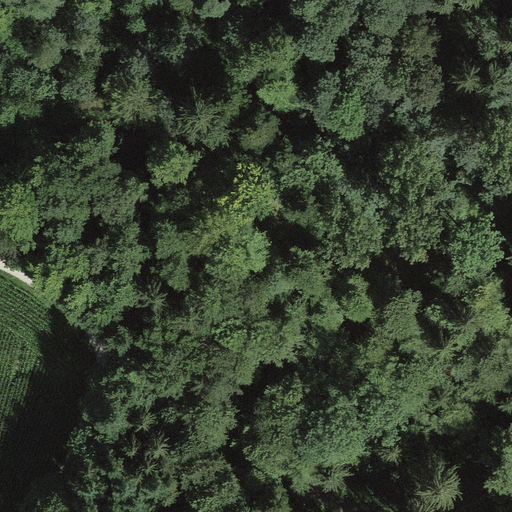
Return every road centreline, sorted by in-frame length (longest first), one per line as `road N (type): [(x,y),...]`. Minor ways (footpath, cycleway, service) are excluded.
road 1 (track): [(174,0),(284,238),(342,267),(411,255),(511,178)]
road 2 (track): [(182,511),(137,372),(49,289),(0,265)]
road 3 (track): [(367,511),(289,479),(137,372)]
road 4 (track): [(104,346),(90,414),(54,511)]
